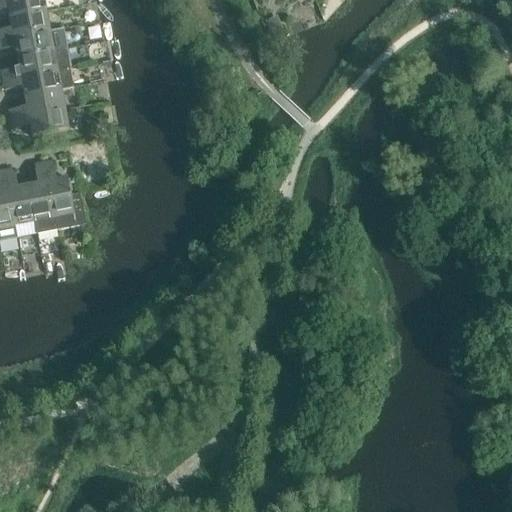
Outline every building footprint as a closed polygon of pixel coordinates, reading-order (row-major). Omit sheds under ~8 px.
[(0,0),(0,10),(9,9),(11,19),(47,12),(45,0),(0,0)] [(0,32),(0,41),(51,32),(47,12),(11,19),(13,30),(0,32)] [(273,28),(277,42),(288,39),(284,25),(273,28)] [(0,51),(16,48),(18,59),(55,52),(51,32),(0,41),(0,51)] [(1,73),(3,82),(70,70),(67,50),(55,52),(18,59),(20,69),(1,73)] [(26,98),(62,92),(74,89),(70,70),(3,82),(5,91),(24,88),(26,98)] [(9,112),(11,122),(66,111),(62,92),(26,98),(28,108),(9,112)] [(66,111),(11,122),(12,131),(31,127),(33,138),(70,131),(66,111)] [(54,162),(45,164),(58,232),(87,226),(81,195),(72,197),(68,179),(58,181),(54,162)] [(58,232),(45,164),(35,166),(39,185),(29,187),(36,223),(38,235),(58,232)] [(15,170),(6,172),(16,227),(36,223),(29,187),(18,189),(15,170)] [(0,230),(16,227),(6,172),(0,172),(0,230)]
